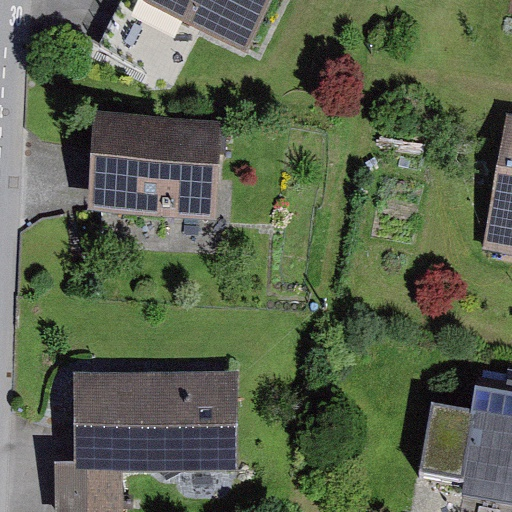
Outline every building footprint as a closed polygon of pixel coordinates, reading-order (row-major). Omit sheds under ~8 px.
[(203,29),(146,0),(122,0),(97,48),(173,87),(203,29)] [(271,0),(146,0),(203,29),(245,51),(271,0)] [(511,115),(504,114),(479,249),(511,255),(511,115)] [(221,123),(94,115),(88,210),(215,218),(221,123)] [(238,380),(76,376),(74,468),(123,469),(236,471),(238,380)] [(471,416),(431,409),(421,473),(465,481),(463,494),(511,502),(511,390),(476,385),(471,416)] [(122,511),(123,469),(74,468),(56,468),(55,511),(122,511)]
